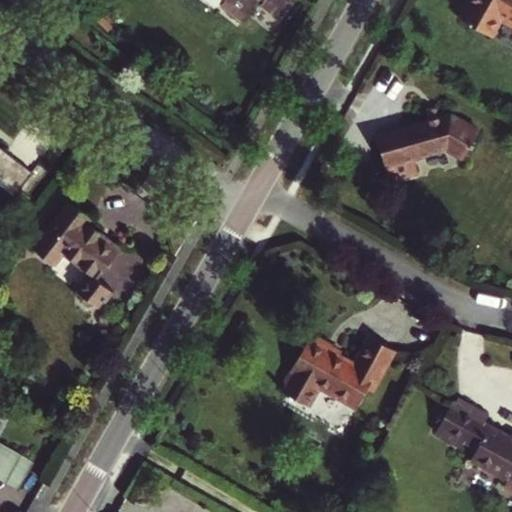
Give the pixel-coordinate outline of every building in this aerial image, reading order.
[(285,30),(307,1),(306,0),(214,0),(235,16),(229,23),(250,39),(268,17),(285,30)] [(468,0),(459,17),(491,35),(500,19),(511,25),(511,1),(510,0),(468,0)] [(375,135),(389,181),(417,173),(413,158),(445,149),(462,158),(479,129),(451,113),(375,135)] [(0,186),(13,197),(33,173),(0,147),(0,186)] [(66,201),(31,246),(56,266),(64,255),(96,279),(121,248),(89,223),(91,220),(66,201)] [(293,374),(286,385),(281,393),(307,408),(318,389),(356,410),(368,389),(373,380),(377,383),(395,351),(367,336),(351,362),(338,356),(341,351),(314,336),(312,340),(308,339),(289,372),(293,374)] [(293,374),(289,372),(288,371),(281,382),(286,385),(293,374)] [(373,380),(368,389),(372,392),(377,383),(373,380)] [(511,437),(510,436),(489,425),(494,417),(463,399),(460,404),(457,403),(440,431),(464,446),(467,442),(475,447),(469,458),(507,479),(503,485),(511,490),(511,437)] [(0,479),(26,494),(39,469),(6,451),(0,462),(0,479)]
